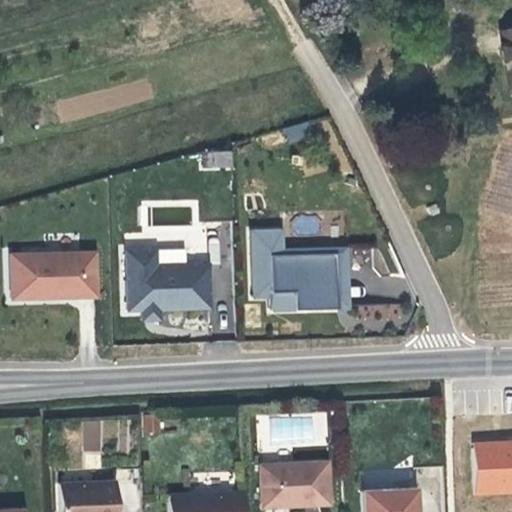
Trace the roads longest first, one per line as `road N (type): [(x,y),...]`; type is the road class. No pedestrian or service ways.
road 1 (residential): [(301,40),(369,159),(456,363)]
road 2 (tertiary): [(126,378),(456,363)]
road 3 (tertiary): [(0,394),(126,378)]
road 4 (tertiary): [(126,378),(0,378)]
